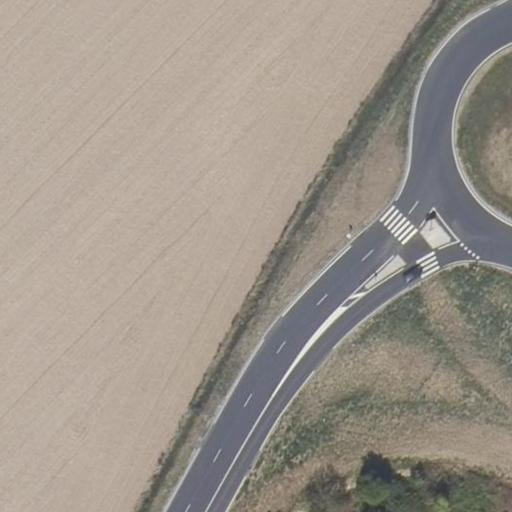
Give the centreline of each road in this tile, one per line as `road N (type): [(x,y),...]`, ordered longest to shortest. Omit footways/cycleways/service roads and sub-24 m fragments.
road 1 (secondary): [(436,174),(303,315),(184,511)]
road 2 (secondary): [(216,511),(287,387),(342,324),(385,288),(486,239)]
road 3 (secondary): [(511,21),(482,36),(442,83),(432,112),(436,174)]
